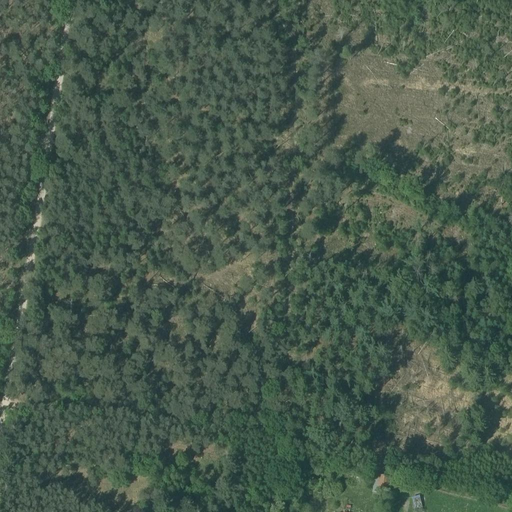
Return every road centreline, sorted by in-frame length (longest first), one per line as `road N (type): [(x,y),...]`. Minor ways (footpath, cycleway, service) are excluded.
road 1 (track): [(0,449),(72,0)]
road 2 (track): [(9,402),(252,431),(283,446)]
